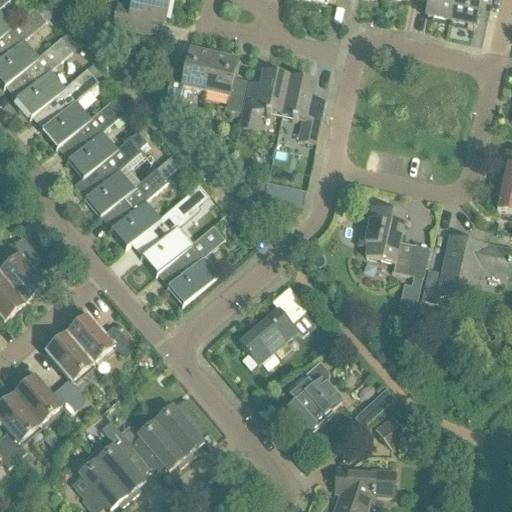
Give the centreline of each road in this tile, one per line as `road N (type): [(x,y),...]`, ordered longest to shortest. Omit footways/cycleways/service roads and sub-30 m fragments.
road 1 (residential): [(169,354),(312,232),(334,169)]
road 2 (residential): [(334,169),(442,193),(465,172),(495,74)]
road 3 (residential): [(0,143),(36,189),(41,218),(98,279)]
road 4 (residential): [(353,60),(357,45),(495,74)]
road 5 (residential): [(0,366),(98,279)]
